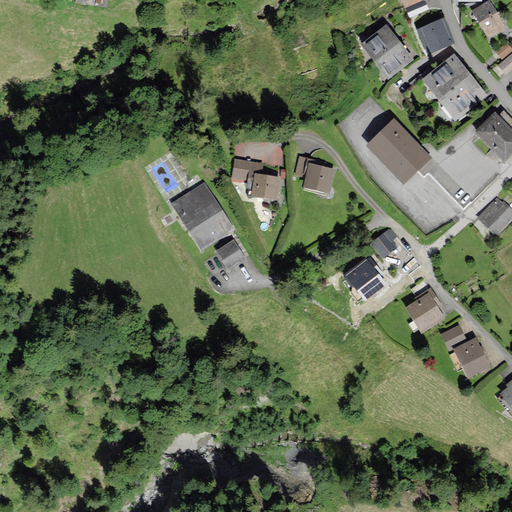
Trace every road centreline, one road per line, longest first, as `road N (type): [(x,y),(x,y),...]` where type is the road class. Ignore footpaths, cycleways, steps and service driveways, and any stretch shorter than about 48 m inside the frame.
road 1 (residential): [(511,173),(428,254),(440,289),(505,356)]
road 2 (residential): [(445,0),(465,53),(511,105)]
